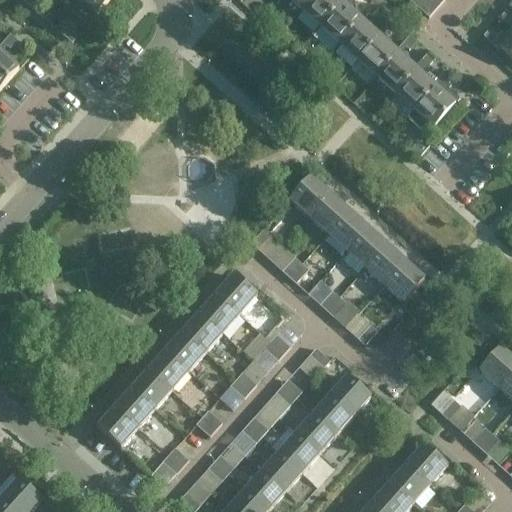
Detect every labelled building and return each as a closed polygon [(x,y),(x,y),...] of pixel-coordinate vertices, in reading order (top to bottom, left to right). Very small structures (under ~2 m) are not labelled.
[(34,10),(40,4),(34,0),(24,0),(24,1),(34,10)] [(77,0),(97,17),(112,0),(77,0)] [(312,0),(288,0),(301,12),(312,0)] [(342,5),(336,0),(312,0),(301,12),(320,29),(342,5)] [(413,0),(411,3),(420,11),(429,0),(413,0)] [(444,0),(429,0),(420,11),(429,19),(445,1),(444,0)] [(34,10),(46,21),(51,15),(40,4),(34,10)] [(372,4),(367,10),(373,16),(379,10),(372,4)] [(361,22),(342,5),(320,29),(339,46),(361,22)] [(500,20),(506,25),(511,18),(506,13),(500,20)] [(391,21),(386,27),(392,33),(398,27),(391,21)] [(380,39),(361,22),(339,46),(358,63),(380,39)] [(72,45),(77,39),(66,29),(61,35),(72,45)] [(483,39),(489,44),(495,37),(489,32),(483,39)] [(10,36),(5,42),(12,49),(17,43),(10,36)] [(511,36),(499,50),(511,61),(511,36)] [(410,38),(404,44),(411,50),(416,44),(410,38)] [(398,55),(380,39),(358,63),(377,80),(398,55)] [(0,53),(0,92),(19,71),(0,53)] [(417,72),(398,55),(377,80),(396,97),(417,72)] [(428,55),(423,61),(430,67),(435,61),(428,55)] [(433,87),(417,72),(396,97),(414,114),(436,89),(433,87)] [(436,89),(414,114),(408,121),(427,138),(460,102),(448,91),(451,89),(447,85),(454,78),(447,72),(433,87),(436,89)] [(290,204),(309,221),(330,198),(310,181),(290,204)] [(330,198),(309,221),(328,238),(349,215),(330,198)] [(349,215),(328,238),(347,255),(368,232),(349,215)] [(270,239),(263,232),(251,246),(258,252),(270,239)] [(368,232),(347,255),(366,272),(386,249),(368,232)] [(386,249),(366,272),(385,288),(405,265),(386,249)] [(289,280),(301,267),(294,261),(282,274),(289,280)] [(425,283),(405,265),(385,288),(404,306),(425,283)] [(289,280),(296,286),(308,273),(301,267),(289,280)] [(234,278),(224,289),(216,297),(240,318),(257,299),(234,278)] [(326,314),(339,300),(332,294),(320,308),(326,314)] [(216,297),(200,316),(223,337),(240,318),(216,297)] [(326,314),(333,320),(345,306),(339,300),(326,314)] [(200,316),(183,335),(206,356),(223,337),(200,316)] [(364,348),(365,348),(377,334),(370,328),(358,342),(364,348)] [(183,335),(166,354),(189,375),(206,356),(183,335)] [(270,345),(284,357),(290,350),(276,338),(270,345)] [(264,352),(278,364),(284,357),(270,345),(264,352)] [(250,347),(243,355),(251,362),(259,354),(250,347)] [(323,371),(329,364),(316,351),(309,358),(323,371)] [(480,374),(499,391),(511,376),(511,361),(500,351),(480,374)] [(166,354),(149,372),(172,393),(189,375),(166,354)] [(149,372),(132,391),(155,412),(172,393),(149,372)] [(352,375),(347,379),(330,399),(353,420),(370,401),(363,394),(367,388),(352,375)] [(236,383),(250,395),(256,388),(242,376),(236,383)] [(511,376),(499,391),(511,402),(511,376)] [(230,389),(244,402),(250,395),(236,383),(230,389)] [(281,390),(295,402),(301,395),(288,383),(281,390)] [(281,390),(264,408),(278,421),(295,402),(281,390)] [(132,391),(115,410),(139,431),(155,412),(132,391)] [(353,420),(330,399),(313,418),(336,439),(353,420)] [(441,417),(448,423),(460,409),(453,403),(441,417)] [(139,431),(115,410),(98,429),(121,450),(139,431)] [(202,421),(216,433),(222,426),(208,414),(202,421)] [(336,439),(313,418),(303,429),(297,424),(291,431),(296,436),(319,458),(336,439)] [(196,428),(210,440),(216,433),(202,421),(196,428)] [(248,427),(261,440),(267,433),(254,421),(248,427)] [(248,427),(242,434),(255,446),(261,440),(248,427)] [(479,451),(491,437),(485,431),(472,445),(479,451)] [(319,458),(296,436),(286,448),(280,443),(273,451),(279,456),(279,455),(302,476),(319,458)] [(479,451),(486,457),(498,443),(491,437),(479,451)] [(424,449),(407,468),(430,488),(447,469),(424,449)] [(169,458),(183,471),(189,464),(175,452),(169,458)] [(279,455),(279,456),(264,472),(259,467),(256,470),(262,475),(262,474),(286,495),(302,476),(279,455)] [(163,465),(177,477),(183,471),(169,458),(163,465)] [(214,465),(227,477),(234,471),(220,458),(214,465)] [(214,465),(208,472),(221,484),(227,477),(214,465)] [(407,468),(390,487),(413,507),(430,488),(407,468)] [(262,474),(262,475),(245,493),(266,511),(270,511),(286,495),(262,474)] [(18,483),(1,502),(12,511),(33,511),(41,503),(18,483)] [(390,487),(373,506),(380,511),(408,511),(413,507),(390,487)] [(266,511),(245,493),(228,511),(266,511)] [(180,503),(189,511),(196,511),(200,509),(186,496),(180,503)] [(12,511),(1,502),(0,502),(0,511),(12,511)]
